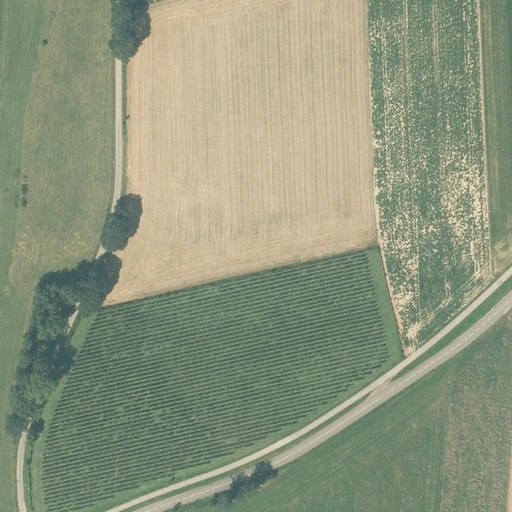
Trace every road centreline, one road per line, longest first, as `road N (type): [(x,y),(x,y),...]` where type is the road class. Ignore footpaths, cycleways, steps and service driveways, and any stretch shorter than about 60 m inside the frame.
road 1 (unclassified): [(22,511),(26,426),(115,206),(117,0)]
road 2 (tertiary): [(147,511),(280,460),(460,343),(511,298)]
